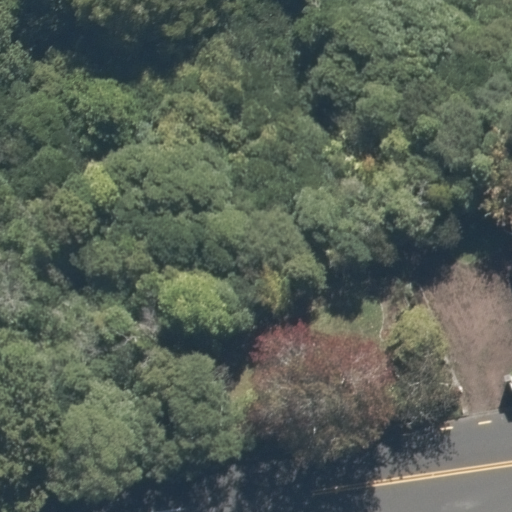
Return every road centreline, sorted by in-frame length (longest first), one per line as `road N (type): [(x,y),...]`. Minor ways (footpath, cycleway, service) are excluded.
road 1 (tertiary): [(351,490),(172,511)]
road 2 (tertiary): [(511,466),(351,490)]
